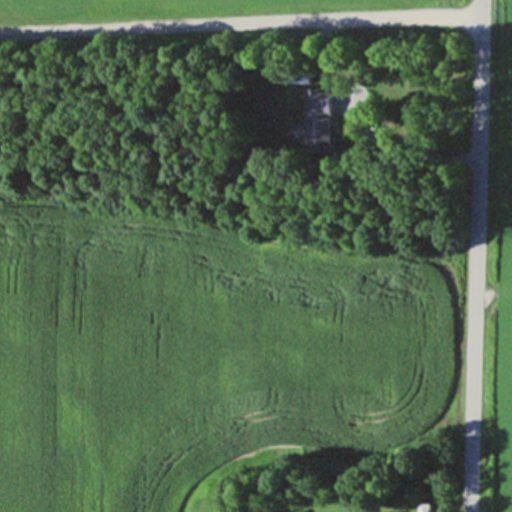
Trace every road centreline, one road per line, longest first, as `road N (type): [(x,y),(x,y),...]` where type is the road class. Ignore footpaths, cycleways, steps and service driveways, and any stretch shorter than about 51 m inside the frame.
road 1 (residential): [(467,511),(483,0)]
road 2 (residential): [(483,16),(0,31)]
